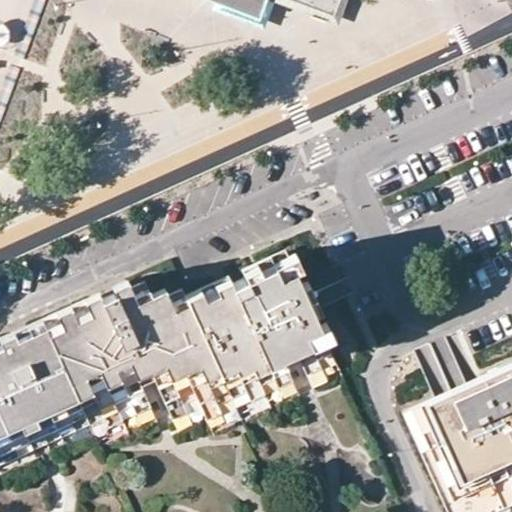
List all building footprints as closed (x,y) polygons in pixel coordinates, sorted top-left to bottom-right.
[(245,11),(214,0),(213,0),(211,7),(263,26),(273,1),(269,0),(265,0),(261,11),(253,11),(245,11)] [(214,0),(245,11),(253,11),(261,11),(265,0),(214,0)] [(295,0),(332,14),(336,0),(295,0)] [(187,301),(234,406),(334,360),(287,256),(229,282),(234,292),(220,298),(216,288),(187,301)] [(43,324),(86,419),(101,413),(106,423),(148,404),(163,397),(172,416),(199,403),(206,418),(234,406),(187,301),(184,293),(170,300),(167,294),(153,300),(149,292),(135,299),(128,285),(115,292),(106,295),(100,298),(43,324)] [(0,461),(88,423),(86,419),(43,324),(0,343),(0,461)] [(511,368),(408,416),(450,511),(486,511),(511,500),(511,368)]
